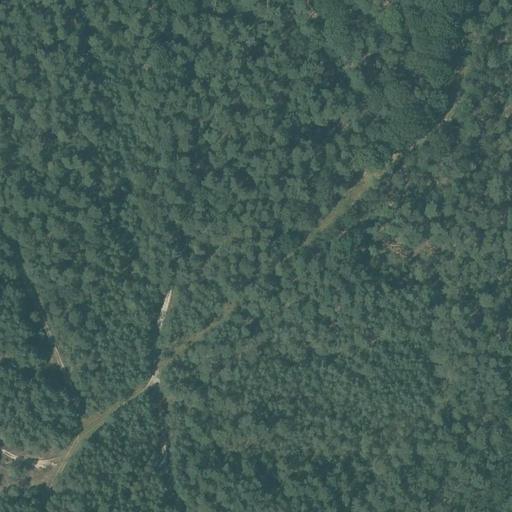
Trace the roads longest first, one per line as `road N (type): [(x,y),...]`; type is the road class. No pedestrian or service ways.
road 1 (track): [(0,236),(19,253),(83,431),(43,511)]
road 2 (track): [(83,431),(155,383),(165,476),(181,511)]
